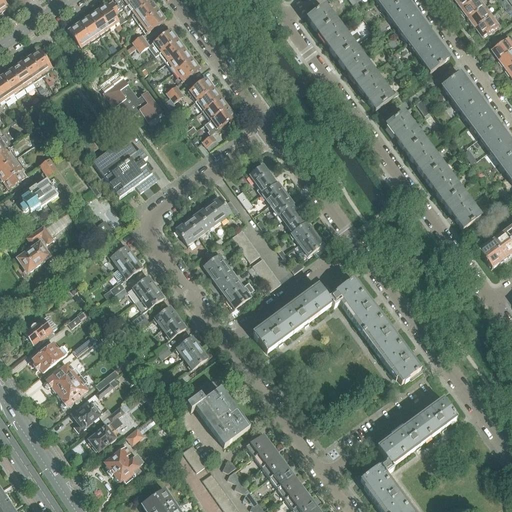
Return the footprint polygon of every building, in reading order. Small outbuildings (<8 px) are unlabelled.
[(111,5),(106,9),(112,18),(118,14),(117,14),(125,9),(132,4),(134,3),(135,2),(136,0),(117,0),(115,2),(118,6),(114,9),(111,5)] [(132,4),(125,9),(131,18),(138,13),(140,12),(142,11),(143,9),(150,4),(147,1),(147,0),(136,0),(135,2),(134,3),(132,4)] [(406,4),(403,0),(373,0),(387,18),(406,4)] [(459,0),(455,3),(462,11),(477,0),(459,0)] [(468,21),(484,9),(477,0),(462,11),(460,12),(464,17),(465,16),(468,21)] [(503,10),(508,6),(503,0),(496,0),(503,10)] [(138,13),(131,18),(138,27),(145,22),(147,21),(148,20),(150,18),(156,13),(154,10),(154,8),(152,6),(150,5),(150,4),(143,9),(142,11),(140,12),(138,13)] [(418,18),(416,16),(415,14),(414,15),(406,4),(387,18),(405,43),(425,29),(417,18),(418,18)] [(345,38),(326,13),(333,8),(331,5),(324,10),(311,19),(310,17),(306,20),(307,21),(307,22),(328,51),(345,38)] [(510,20),(511,18),(511,11),(508,6),(503,10),(506,14),(505,14),(510,20)] [(98,14),(97,15),(101,22),(103,23),(104,25),(105,27),(110,34),(115,30),(117,34),(122,31),(119,27),(115,23),(112,18),(106,9),(102,11),(101,10),(98,12),(98,14)] [(475,30),(491,18),(484,9),(468,21),(469,21),(467,22),(470,26),(472,25),(475,30)] [(145,22),(138,27),(145,36),(163,23),(160,19),(161,17),(159,15),(157,15),(156,13),(150,18),(148,20),(147,21),(145,22)] [(88,21),(87,22),(92,28),(93,29),(94,31),(95,33),(100,40),(110,34),(105,27),(104,25),(103,23),(101,22),(97,15),(93,17),(91,17),(88,19),(88,21)] [(121,18),(115,23),(119,27),(125,23),(121,18)] [(483,40),(499,28),(491,18),(475,30),(483,40)] [(79,27),(78,28),(83,35),(84,36),(85,37),(86,39),(91,47),(100,40),(95,33),(94,31),(93,29),(92,28),(87,22),(84,24),(82,23),(79,25),(79,27)] [(70,33),(69,34),(76,45),(76,47),(78,50),(80,50),(82,53),(91,47),(86,39),(85,37),(84,36),(83,35),(78,28),(74,30),(73,29),(70,31),(70,33)] [(439,47),(436,43),(436,44),(425,29),(405,43),(429,75),(449,61),(439,48),(439,47)] [(149,48),(147,49),(154,59),(159,56),(178,41),(174,36),(172,36),(170,33),(151,46),(152,46),(149,48)] [(363,62),(353,50),(345,38),(328,51),(346,75),(363,62)] [(131,49),(126,53),(128,56),(136,50),(145,43),(142,39),(132,46),(133,47),(131,49)] [(511,39),(493,54),(500,63),(511,53),(511,39)] [(178,41),(159,56),(166,65),(185,51),(178,41)] [(145,43),(136,50),(139,55),(147,49),(149,48),(145,43)] [(113,57),(117,54),(113,47),(108,51),(113,57)] [(185,51),(166,65),(173,75),(192,61),(185,51)] [(505,73),(511,68),(511,53),(500,63),(504,70),(503,70),(505,73)] [(33,58),(30,60),(34,66),(34,68),(36,70),(37,71),(43,79),(52,72),(50,70),(51,68),(49,65),(47,64),(39,54),(37,54),(33,56),(33,58)] [(395,56),(391,58),(398,69),(402,66),(395,56)] [(24,65),(21,67),(24,72),(25,74),(26,76),(28,77),(33,85),(43,79),(37,71),(36,70),(34,68),(34,66),(30,60),(29,61),(27,60),(24,63),(24,65)] [(192,61),(173,75),(177,81),(174,83),(177,87),(199,72),(196,68),(197,67),(192,61)] [(363,98),(380,86),(363,62),(346,75),(363,98)] [(86,64),(83,67),(87,74),(91,71),(86,64)] [(15,71),(11,73),(15,79),(16,81),(17,82),(19,83),(24,92),(25,91),(33,85),(28,77),(26,76),(25,74),(24,72),(21,67),(18,66),(15,69),(15,71)] [(6,77),(3,80),(6,85),(7,87),(8,89),(10,90),(15,98),(24,92),(19,83),(17,82),(16,81),(15,79),(11,73),(10,74),(10,73),(6,76),(6,77)] [(126,85),(123,81),(118,74),(99,87),(105,95),(103,97),(103,98),(104,97),(113,110),(112,110),(113,111),(118,108),(128,122),(139,114),(148,125),(148,124),(162,114),(163,114),(148,93),(147,94),(148,94),(142,98),(142,97),(141,98),(142,99),(138,101),(128,87),(131,85),(129,82),(126,85)] [(471,90),(469,88),(468,86),(467,87),(459,75),(441,89),(460,115),(478,101),(470,90),(471,90)] [(0,96),(6,105),(15,98),(10,90),(8,89),(7,87),(6,85),(3,80),(2,80),(0,79),(0,96)] [(51,82),(49,84),(47,80),(45,81),(50,88),(53,86),(51,82)] [(206,81),(187,95),(194,105),(214,90),(209,84),(208,85),(206,81)] [(396,94),(390,99),(380,86),(363,98),(375,114),(392,102),(392,101),(398,97),(396,94)] [(169,101),(179,94),(175,89),(165,96),(169,101)] [(214,90),(194,105),(202,114),(221,100),(214,90)] [(182,98),(179,94),(169,101),(172,106),(182,98)] [(37,99),(32,103),(36,109),(37,108),(38,107),(41,105),(37,99)] [(221,100),(202,114),(209,124),(228,109),(221,100)] [(490,116),(488,113),(487,112),(487,113),(478,101),(460,115),(479,141),(497,127),(489,116),(490,116)] [(421,104),(415,108),(424,120),(430,116),(421,104)] [(209,124),(203,128),(208,134),(206,135),(209,138),(211,137),(216,134),(234,120),(232,116),(233,115),(228,109),(209,124)] [(422,143),(405,119),(411,115),(409,112),(403,117),(402,117),(386,129),(405,155),(422,143)] [(119,134),(124,130),(118,123),(114,126),(119,134)] [(498,167),(511,156),(511,146),(508,142),(509,141),(506,138),(497,127),(479,141),(498,167)] [(0,156),(1,156),(9,151),(4,144),(7,142),(4,138),(1,133),(0,133),(0,156)] [(209,138),(201,144),(205,150),(215,142),(214,141),(211,137),(209,138)] [(88,158),(98,151),(92,143),(82,151),(88,158)] [(441,168),(431,155),(422,143),(405,155),(424,181),(441,168)] [(128,148),(123,152),(118,146),(118,147),(119,148),(113,152),(112,151),(111,151),(112,153),(106,157),(106,156),(105,156),(106,157),(100,162),(99,161),(99,162),(93,166),(93,165),(92,166),(119,202),(135,190),(140,196),(158,183),(154,176),(152,178),(142,165),(147,161),(141,152),(140,153),(136,156),(129,147),(128,148)] [(0,171),(15,162),(16,161),(9,151),(1,156),(0,156),(0,171)] [(467,152),(463,156),(471,167),(475,164),(467,152)] [(511,156),(498,167),(511,185),(511,156)] [(15,162),(0,171),(0,182),(1,184),(3,184),(8,192),(26,179),(15,162)] [(54,169),(50,163),(49,162),(40,169),(44,175),(54,169)] [(263,168),(249,178),(258,191),(257,192),(261,198),(278,186),(273,181),(273,182),(263,168)] [(459,194),(441,168),(424,181),(443,206),(459,194)] [(47,180),(57,173),(54,169),(44,175),(47,180)] [(37,213),(58,199),(47,183),(37,190),(36,189),(29,194),(30,194),(25,197),(27,200),(22,203),(24,206),(21,208),(20,209),(23,214),(26,213),(28,211),(30,214),(35,211),(37,213)] [(261,198),(260,199),(263,203),(265,201),(270,208),(285,196),(278,186),(261,198)] [(479,221),(459,194),(443,206),(462,233),(464,232),(466,234),(475,227),(474,225),(479,221)] [(250,206),(242,195),(237,199),(245,210),(250,206)] [(285,196),(270,208),(274,214),(272,216),(276,220),(293,207),(285,196)] [(219,200),(209,208),(220,224),(226,220),(227,221),(231,218),(234,221),(240,217),(232,207),(230,204),(230,203),(224,207),(219,200)] [(293,207),(276,220),(277,222),(279,225),(282,223),(292,236),(305,226),(296,213),(297,212),(293,207)] [(209,208),(198,216),(210,232),(214,229),(213,229),(220,224),(209,208)] [(50,240),(73,225),(66,215),(44,230),(43,229),(25,241),(30,248),(22,253),(24,256),(16,261),(16,262),(16,263),(17,264),(17,265),(18,266),(18,267),(19,267),(20,268),(21,268),(26,276),(29,273),(30,273),(31,273),(31,272),(32,272),(32,271),(44,263),(46,265),(47,264),(48,264),(49,263),(50,262),(50,261),(50,260),(49,259),(48,259),(40,247),(44,244),(45,246),(47,247),(51,244),(52,242),(50,240)] [(198,216),(188,224),(199,239),(206,234),(206,235),(210,232),(198,216)] [(106,239),(113,234),(105,223),(98,228),(106,239)] [(188,224),(175,233),(188,250),(194,246),(192,244),(198,240),(199,239),(188,224)] [(292,236),(289,238),(292,242),(294,241),(299,247),(314,236),(306,226),(305,226),(292,236)] [(511,229),(502,236),(511,249),(511,229)] [(235,246),(245,239),(241,233),(231,241),(235,246)] [(314,236),(299,247),(303,254),(301,255),(303,257),(300,260),(302,263),(305,261),(323,248),(314,236)] [(511,256),(511,249),(502,236),(478,254),(484,263),(484,264),(490,272),(511,256)] [(238,251),(248,244),(245,239),(235,246),(238,251)] [(242,256),(252,248),(248,244),(238,251),(242,256)] [(121,253),(116,246),(115,245),(102,254),(109,263),(111,262),(118,272),(134,260),(126,250),(121,253)] [(245,261),(255,253),(252,248),(242,256),(245,261)] [(213,263),(203,270),(211,281),(227,269),(222,262),(224,261),(221,257),(223,255),(219,250),(210,256),(206,259),(207,260),(209,258),(213,263)] [(249,266),(259,258),(255,253),(245,261),(249,266)] [(142,271),(134,260),(118,272),(113,276),(117,282),(116,285),(118,287),(109,293),(113,299),(124,291),(121,287),(142,271)] [(255,274),(266,267),(262,262),(251,269),(255,274)] [(293,277),(303,270),(300,264),(290,272),(293,277)] [(259,279),(269,272),(266,267),(255,274),(259,279)] [(227,269),(211,281),(219,291),(236,279),(232,274),(231,275),(227,269)] [(263,284),(273,277),(269,272),(259,279),(263,284)] [(266,289),(276,281),(273,277),(263,284),(266,289)] [(236,279),(219,291),(226,301),(242,290),(237,283),(238,282),(236,279)] [(155,291),(147,280),(127,295),(124,291),(113,299),(117,304),(128,296),(135,306),(155,291)] [(265,298),(280,287),(276,281),(266,289),(261,292),(265,298)] [(317,289),(304,298),(318,318),(331,308),(333,311),(341,305),(344,309),(363,295),(353,282),(334,296),(335,297),(333,298),(332,298),(331,299),(329,300),(329,301),(327,302),(317,289)] [(79,287),(71,294),(73,297),(81,290),(79,287)] [(242,290),(226,301),(234,312),(252,299),(248,295),(246,296),(242,290)] [(163,301),(155,291),(135,306),(142,316),(132,324),(135,329),(145,321),(142,317),(163,301)] [(363,295),(344,309),(363,335),(382,321),(374,310),(375,310),(373,307),(371,305),(371,306),(363,295)] [(304,298),(278,318),(292,337),(301,331),(303,329),(304,330),(306,329),(309,327),(307,326),(310,324),(318,318),(304,298)] [(162,332),(177,320),(170,310),(152,323),(155,327),(157,325),(162,332)] [(80,323),(85,319),(83,316),(68,327),(72,332),(82,325),(80,323)] [(52,334),(57,330),(47,318),(36,326),(32,326),(29,328),(29,332),(23,337),(25,338),(27,343),(31,346),(35,352),(54,337),(52,334)] [(278,318),(252,337),(266,356),(275,350),(277,348),(278,349),(281,348),(283,346),(282,345),(284,343),(292,337),(278,318)] [(168,344),(186,331),(177,320),(162,332),(167,339),(165,340),(168,344)] [(139,334),(149,326),(145,321),(135,329),(139,334)] [(382,321),(363,335),(382,361),(401,347),(393,336),(394,335),(392,333),(390,331),(390,332),(382,321)] [(77,360),(96,345),(92,340),(73,355),(77,360)] [(184,362),(200,351),(192,340),(174,353),(177,357),(179,356),(184,362)] [(61,350),(57,353),(53,347),(45,352),(44,351),(38,356),(39,357),(33,362),(33,364),(36,368),(37,368),(38,369),(38,370),(42,375),(43,375),(50,370),(51,371),(56,366),(56,365),(67,356),(61,350)] [(168,351),(165,347),(164,347),(154,354),(157,359),(168,351)] [(401,347),(382,361),(401,387),(410,380),(411,382),(421,375),(412,362),(412,361),(411,359),(409,357),(401,347)] [(171,356),(171,355),(168,351),(157,359),(161,364),(171,356)] [(190,374),(207,361),(200,351),(184,362),(189,369),(187,370),(190,374)] [(70,373),(66,368),(59,374),(58,372),(52,377),(53,379),(46,384),(46,385),(46,387),(48,390),(50,390),(51,391),(52,390),(57,397),(80,379),(75,372),(72,374),(70,373)] [(114,373),(96,388),(100,393),(114,383),(119,379),(114,373)] [(180,389),(190,381),(186,376),(176,384),(180,389)] [(83,388),(85,386),(80,379),(57,397),(62,404),(61,404),(62,405),(61,407),(64,410),(66,410),(67,411),(74,405),(74,406),(81,402),(80,400),(87,395),(83,390),(84,389),(83,388)] [(100,393),(95,397),(98,402),(117,387),(114,383),(100,393)] [(148,400),(153,396),(148,390),(143,394),(148,400)] [(164,390),(158,394),(162,400),(168,396),(164,390)] [(203,390),(202,390),(196,395),(199,400),(186,409),(190,415),(195,412),(223,451),(249,432),(220,392),(210,400),(203,390)] [(445,405),(444,405),(442,402),(415,422),(430,441),(443,432),(456,422),(447,410),(448,409),(445,405)] [(91,408),(74,421),(79,427),(78,428),(77,428),(81,434),(99,420),(100,420),(103,424),(105,422),(110,418),(107,414),(103,417),(94,405),(91,408)] [(109,427),(89,443),(93,448),(91,449),(92,449),(92,450),(95,455),(97,453),(98,455),(109,445),(110,446),(114,443),(113,442),(116,440),(112,435),(121,428),(117,422),(124,417),(130,412),(126,407),(120,412),(112,418),(111,419),(110,418),(105,422),(109,427)] [(140,438),(155,427),(151,422),(136,433),(136,432),(124,442),(130,450),(142,440),(140,438)] [(417,451),(430,441),(415,422),(389,441),(404,461),(417,451)] [(254,461),(271,448),(263,438),(246,450),(254,461)] [(391,470),(404,461),(389,441),(376,450),(387,465),(385,466),(384,465),(383,466),(382,466),(380,468),(381,469),(379,470),(378,469),(359,483),(365,490),(363,491),(367,498),(388,482),(385,478),(393,473),(391,470)] [(261,471),(279,458),(271,448),(254,461),(261,471)] [(186,461),(195,454),(192,449),(182,456),(186,461)] [(123,461),(130,456),(125,450),(119,454),(119,453),(116,455),(117,456),(106,465),(106,468),(110,473),(113,474),(115,476),(115,479),(119,484),(121,484),(122,483),(125,487),(140,476),(136,472),(142,467),(135,459),(127,466),(123,461)] [(189,466),(199,459),(195,454),(186,461),(189,466)] [(269,481),(286,468),(279,458),(261,471),(269,481)] [(193,471),(202,464),(199,459),(189,466),(193,471)] [(206,469),(204,466),(202,464),(193,471),(196,475),(206,469)] [(235,470),(232,466),(227,464),(222,474),(227,476),(235,470)] [(277,492),(294,479),(286,468),(269,481),(277,492)] [(237,488),(241,484),(234,475),(230,478),(227,483),(237,488)] [(206,489),(215,482),(211,477),(202,484),(206,489)] [(302,489),(297,483),(294,479),(277,492),(285,502),(302,489)] [(209,494),(218,487),(215,482),(206,489),(209,494)] [(396,493),(394,490),(388,482),(367,498),(377,511),(400,511),(407,508),(399,497),(400,497),(398,495),(397,492),(396,493)] [(248,494),(242,485),(241,484),(237,488),(234,493),(243,497),(248,494)] [(213,499),(222,492),(218,487),(209,494),(213,499)] [(293,511),(310,500),(305,494),(302,489),(285,502),(291,511),(293,511)] [(216,504),(225,497),(222,492),(213,499),(216,504)] [(175,511),(164,494),(163,494),(142,508),(144,511),(175,511)] [(257,505),(250,496),(245,499),(243,504),(252,509),(257,505)] [(220,509),(229,502),(225,497),(216,504),(220,509)] [(313,504),(310,500),(293,511),(314,511),(317,510),(313,504)] [(222,511),(225,511),(232,507),(229,502),(220,509),(222,511)]
